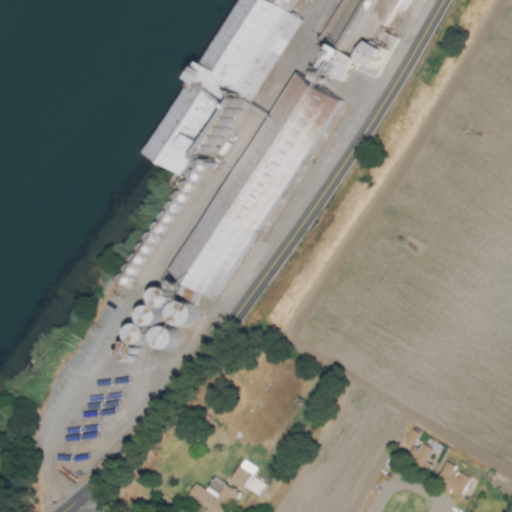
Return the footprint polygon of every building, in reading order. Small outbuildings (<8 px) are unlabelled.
[(240,0),(215,52),(211,51),(205,64),(215,69),(214,73),(194,63),(146,160),(186,180),(225,103),(237,109),(241,101),(253,107),(300,14),(294,11),(299,0),(240,0)] [(410,446),(418,434),(410,429),(402,442),(410,446)] [(412,446),(405,460),(423,469),(433,450),(421,444),(418,450),(412,446)] [(258,496),(264,484),(251,478),(256,467),(240,460),(229,483),(258,496)] [(448,491),(449,490),(459,495),(469,477),(444,463),(433,483),(448,491)] [(222,486),(218,496),(192,484),(186,497),(206,507),(203,511),(227,511),(236,492),(222,486)]
